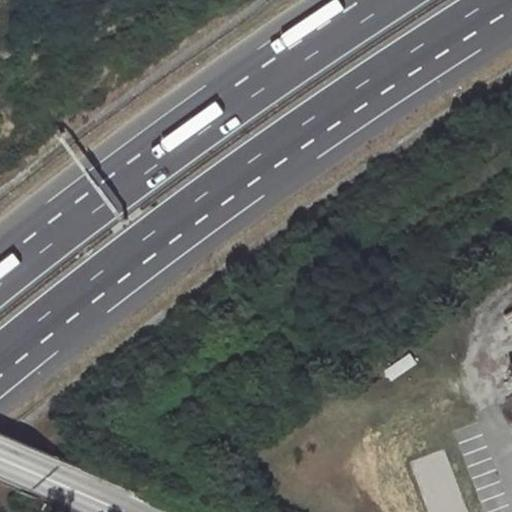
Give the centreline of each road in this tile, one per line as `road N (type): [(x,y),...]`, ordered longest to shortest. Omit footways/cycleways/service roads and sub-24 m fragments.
road 1 (motorway): [(0,347),(232,168),(490,0)]
road 2 (motorway): [(394,0),(0,286)]
road 3 (unclassified): [(123,511),(0,456)]
